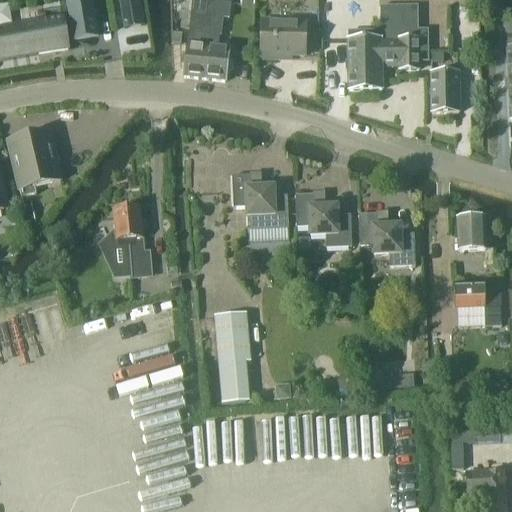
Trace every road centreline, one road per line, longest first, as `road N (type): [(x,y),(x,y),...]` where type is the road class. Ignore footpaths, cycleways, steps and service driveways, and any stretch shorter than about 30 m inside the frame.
road 1 (residential): [(443,167),(211,104),(135,95),(0,108)]
road 2 (residential): [(443,167),(448,333)]
